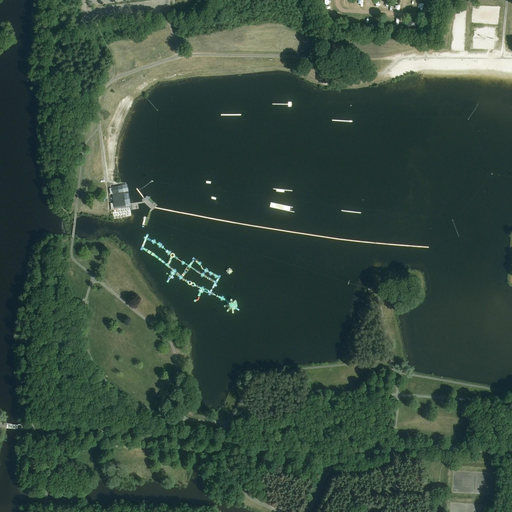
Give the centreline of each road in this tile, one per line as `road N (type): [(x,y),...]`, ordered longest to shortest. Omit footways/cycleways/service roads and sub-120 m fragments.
road 1 (unclassified): [(38,427),(187,434),(328,461)]
road 2 (unclassified): [(328,461),(422,445),(511,452)]
